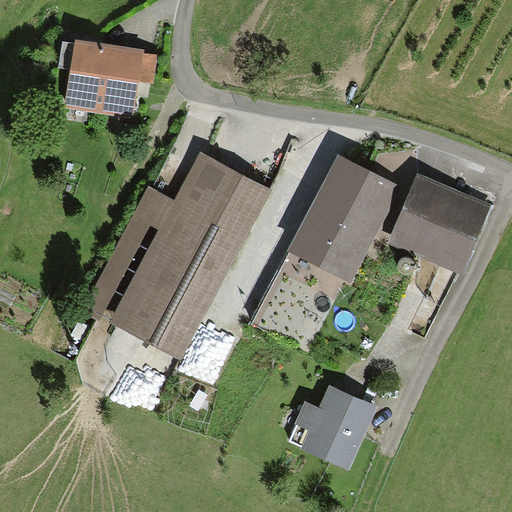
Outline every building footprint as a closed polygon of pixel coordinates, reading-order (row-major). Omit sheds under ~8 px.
[(156,49),(73,36),(63,103),(146,116),(156,49)] [(82,302),(112,318),(109,323),(177,358),(268,183),(200,148),(174,198),(144,182),(82,302)] [(309,351),(394,187),(339,158),(254,322),(309,351)] [(490,207),(410,175),(384,241),(464,272),(490,207)] [(326,379),(315,406),(296,399),(286,421),(306,429),(297,449),(345,469),(374,399),(326,379)]
